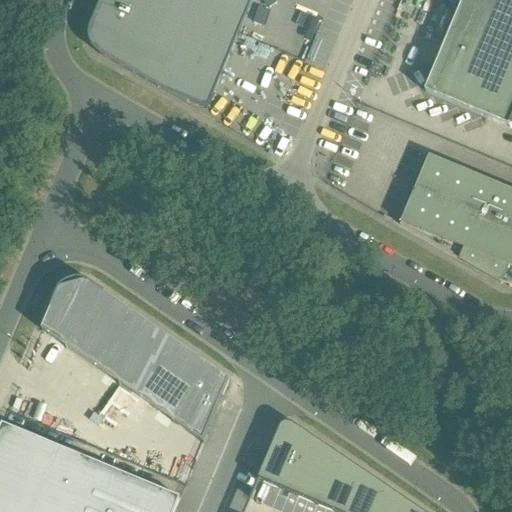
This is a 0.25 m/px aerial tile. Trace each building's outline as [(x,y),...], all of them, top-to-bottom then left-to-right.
[(208,110),(253,0),(101,0),(91,26),(89,30),(89,34),(89,38),(89,42),(91,46),(93,50),(96,53),(99,55),(187,105),(188,102),(208,110)] [(511,0),(464,0),(425,93),(511,129),(511,0)] [(401,226),(396,223),(383,218),(501,286),(502,284),(501,283),(509,269),(511,270),(511,192),(429,158),(401,226)] [(59,290),(42,332),(203,443),(229,381),(116,303),(86,282),(59,290)] [(295,300),(288,296),(284,304),(291,308),(295,300)] [(174,511),(180,499),(3,425),(0,431),(0,511),(174,511)] [(280,430),(258,481),(330,511),(420,511),(337,455),(293,426),(280,430)]
